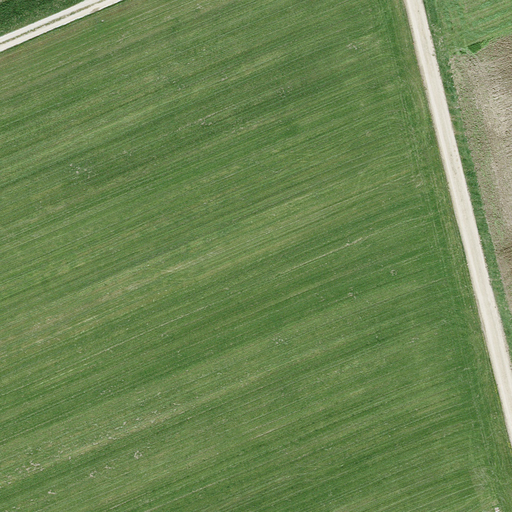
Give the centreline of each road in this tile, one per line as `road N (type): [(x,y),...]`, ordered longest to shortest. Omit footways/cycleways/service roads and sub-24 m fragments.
road 1 (track): [(412,0),(511,410)]
road 2 (track): [(113,0),(0,46)]
